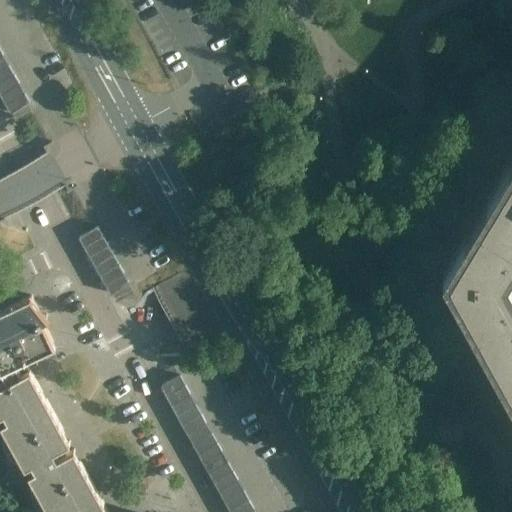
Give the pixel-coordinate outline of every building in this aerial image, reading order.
[(0,69),(9,64),(4,55),(0,56),(0,69)] [(0,81),(14,74),(9,64),(0,69),(0,81)] [(0,92),(1,94),(19,84),(14,74),(0,81),(0,92)] [(6,104),(25,93),(19,84),(1,94),(6,104)] [(11,113),(30,103),(25,93),(6,104),(11,113)] [(511,273),(508,276),(507,274),(507,271),(511,262),(511,158),(490,195),(472,225),(455,253),(444,271),(511,393),(511,273)] [(84,245),(103,235),(98,226),(79,236),(84,245)] [(90,255),(108,245),(103,235),(84,245),(90,255)] [(95,265),(114,254),(108,245),(90,255),(95,265)] [(100,274),(119,264),(114,254),(95,265),(100,274)] [(106,284),(124,273),(119,264),(100,274),(106,284)] [(111,293),(129,283),(129,282),(124,273),(106,284),(111,293)] [(53,342),(42,318),(49,315),(30,294),(0,307),(0,366),(7,381),(29,369),(24,359),(55,345),(53,342)] [(65,432),(29,369),(7,381),(0,385),(0,422),(13,445),(12,446),(11,448),(10,449),(10,450),(10,451),(10,453),(11,455),(12,456),(14,457),(15,457),(17,458),(18,457),(19,457),(65,432)] [(166,395),(185,384),(180,375),(161,385),(166,395)] [(172,404),(191,394),(185,384),(166,395),(172,404)] [(177,414),(196,403),(191,394),(172,404),(177,414)] [(182,423),(201,413),(196,403),(177,414),(182,423)] [(188,433),(207,423),(201,413),(182,423),(188,433)] [(193,443),(212,432),(207,423),(188,433),(193,443)] [(80,459),(75,451),(74,449),(57,458),(56,455),(54,452),(70,442),(65,432),(19,457),(25,467),(32,464),(33,467),(35,470),(29,474),(34,484),(80,459)] [(198,452),(217,442),(212,432),(193,443),(198,452)] [(204,462),(222,451),(217,442),(198,452),(204,462)] [(209,471),(228,461),(222,451),(204,462),(209,471)] [(108,511),(80,459),(34,484),(33,485),(32,486),(32,488),(31,489),(31,490),(31,491),(32,493),(33,494),(34,495),(35,496),(37,496),(39,496),(41,496),(49,511),(108,511)] [(214,481),(233,471),(228,461),(209,471),(214,481)] [(220,491),(238,480),(233,471),(214,481),(220,491)] [(225,500),(244,490),(238,480),(220,491),(225,500)] [(230,510),(249,499),(244,490),(225,500),(230,510)] [(231,511),(248,511),(254,509),(249,499),(230,510),(231,511)]
